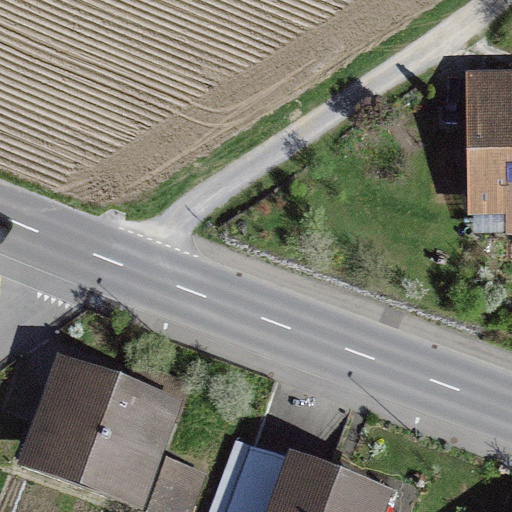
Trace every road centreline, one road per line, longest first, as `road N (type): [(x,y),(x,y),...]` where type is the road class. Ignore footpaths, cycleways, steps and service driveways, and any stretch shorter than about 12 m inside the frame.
road 1 (secondary): [(511,408),(115,262)]
road 2 (residential): [(0,343),(115,262)]
road 3 (secondary): [(115,262),(0,216)]
